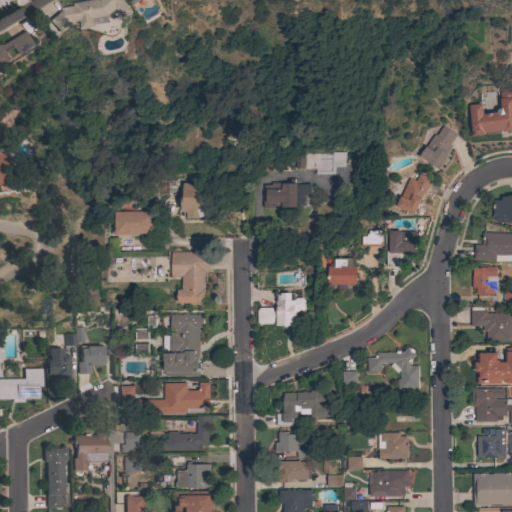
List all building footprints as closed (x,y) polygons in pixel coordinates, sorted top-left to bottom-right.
[(108,22),(94,24),(94,27),(80,28),(79,21),(68,22),(57,32),(47,20),(61,8),(73,6),(72,3),(91,0),(123,0),(132,10),(123,18),(123,17),(119,20),(114,15),(118,11),(116,9),(107,16),(108,22)] [(0,42),(22,30),(30,44),(13,55),(9,47),(1,51),(2,63),(0,63),(0,42)] [(511,130),(504,132),(504,130),(485,133),(485,134),(474,136),(473,130),(472,131),(470,115),(472,115),(471,107),(480,106),(481,114),(496,112),(496,111),(497,110),(498,108),(500,108),(499,98),(501,98),(501,91),(509,89),(509,86),(511,85),(511,130)] [(435,135),(442,125),(456,134),(449,145),(451,146),(446,153),(448,154),(438,169),(429,163),(418,156),(433,134),(435,135)] [(0,153),(3,151),(17,171),(1,182),(0,182),(0,153)] [(314,174),(314,169),(303,169),(303,168),(293,168),(293,157),(303,157),(303,152),(344,152),(344,167),(334,167),(334,174),(314,174)] [(412,184),(414,181),(411,180),(414,175),(416,176),(417,172),(432,179),(426,193),(424,193),(414,215),(394,206),(405,181),(412,184)] [(262,185),(270,185),(270,182),(281,182),(281,183),(295,183),(295,184),(310,184),(310,194),(306,194),(306,206),(295,206),(295,207),(281,207),(281,206),(273,206),(273,207),(263,207),(262,185)] [(208,183),(208,191),(210,191),(210,206),(216,206),(216,217),(183,217),(183,212),(181,212),(180,192),(182,192),(182,183),(208,183)] [(511,223),(498,223),(498,219),(492,219),(492,200),(501,200),(501,196),(507,196),(507,195),(511,195),(511,223)] [(113,212),(151,211),(152,219),(153,219),(154,234),(113,235),(113,212)] [(360,246),(360,242),(361,242),(361,230),(380,230),(380,242),(382,242),(382,246),(360,246)] [(388,251),(388,231),(415,231),(415,242),(413,242),(413,250),(407,250),(407,253),(399,253),(399,266),(386,266),(386,251),(388,251)] [(511,261),(473,260),(474,244),(481,244),(482,232),(511,233),(511,261)] [(171,252),(210,251),(210,271),(204,271),(204,296),(198,303),(178,303),(177,290),(182,290),(182,277),(171,277),(171,252)] [(328,286),(328,266),(334,266),(333,259),(352,258),(352,266),(356,266),(356,269),(360,270),(361,271),(362,272),(363,273),(363,275),(362,277),(361,278),(360,279),(359,280),(357,280),(357,286),(328,286)] [(476,294),(476,288),(471,288),(471,275),(472,275),(472,268),(496,267),(496,287),(494,287),(494,294),(476,294)] [(503,291),(511,290),(511,304),(503,304),(503,291)] [(275,321),(274,321),(272,323),(260,324),(257,322),(257,310),(259,308),(272,307),(273,309),(275,309),(274,300),(277,300),(276,295),(280,295),(280,293),(294,293),(294,298),(301,298),(304,300),(304,309),(302,311),(295,312),(296,327),(283,327),(283,325),(276,326),(275,321)] [(486,341),(485,331),(482,331),(482,326),(470,326),(470,307),(483,307),(483,310),(485,310),(485,313),(511,312),(511,332),(509,332),(510,341),(486,341)] [(199,376),(184,376),(165,376),(165,372),(163,372),(163,353),(170,353),(170,350),(162,350),(162,336),(169,335),(169,334),(173,334),(173,330),(169,330),(169,315),(181,315),(181,314),(187,314),(187,315),(201,314),(202,327),(198,327),(199,376)] [(134,340),(134,328),(146,328),(146,316),(155,315),(155,328),(148,328),(148,340),(134,340)] [(74,341),(74,345),(63,345),(63,333),(74,333),(74,327),(83,326),(83,341),(74,341)] [(148,354),(134,355),(134,343),(148,343),(148,354)] [(102,363),(101,363),(101,365),(89,365),(89,373),(76,373),(75,361),(79,361),(78,348),(84,348),(84,346),(101,345),(102,363)] [(407,347),(409,348),(411,348),(413,351),(413,353),(415,354),(410,360),(410,366),(417,366),(418,389),(397,389),(397,379),(400,379),(399,370),(396,373),(389,366),(392,363),(381,363),(381,372),(367,372),(367,358),(374,358),(374,356),(376,356),(376,353),(395,352),(395,351),(399,351),(399,352),(402,352),(407,347)] [(68,377),(61,377),(61,380),(52,381),(52,374),(45,374),(45,358),(47,358),(47,348),(61,348),(61,355),(67,354),(68,377)] [(511,383),(504,383),(504,380),(500,380),(500,383),(476,383),(476,372),(474,372),(474,362),(476,362),(476,351),(496,351),(496,360),(498,360),(498,362),(505,362),(505,348),(511,348),(511,383)] [(40,386),(36,386),(36,398),(21,398),(21,402),(9,402),(9,399),(0,399),(0,378),(22,378),(22,368),(40,368),(40,386)] [(356,384),(342,384),(341,371),(356,371),(356,384)] [(175,388),(186,388),(186,390),(198,390),(198,383),(208,383),(208,401),(200,401),(200,407),(192,408),(175,408),(175,388)] [(130,387),(115,387),(115,399),(131,398),(130,387)] [(511,424),(508,424),(508,411),(505,411),(505,415),(501,415),(501,420),(495,420),(495,421),(474,422),(474,407),(471,407),(471,388),(503,388),(503,398),(494,398),(494,399),(505,399),(505,404),(510,404),(510,410),(511,410),(511,424)] [(310,417),(310,414),(299,414),(299,411),(296,411),(296,416),(294,418),(292,418),(292,422),(291,422),(291,425),(276,425),(275,413),(282,413),(282,397),(283,397),(283,393),(301,392),(301,391),(305,391),(306,392),(310,392),(310,390),(319,390),(319,392),(330,392),(330,395),(335,395),(335,399),(331,399),(331,402),(320,403),(320,407),(329,407),(329,416),(310,417)] [(163,416),(150,416),(150,403),(163,403),(163,416)] [(157,451),(157,439),(166,439),(166,434),(167,434),(167,431),(177,431),(177,434),(195,433),(195,416),(209,416),(209,428),(207,428),(208,445),(201,445),(201,450),(157,451)] [(476,458),(476,436),(494,436),(494,429),(504,429),(504,457),(476,458)] [(93,432),(104,432),(104,436),(104,461),(84,461),(84,470),(71,470),(71,458),(73,458),(73,453),(74,453),(74,446),(72,446),(71,435),(93,435),(93,432)] [(119,433),(137,432),(138,451),(119,451),(119,433)] [(274,452),(274,442),(278,442),(277,432),(288,432),(288,434),(304,434),(304,444),(296,444),(296,446),(297,446),(297,449),(307,449),(307,457),(296,457),(296,451),(274,452)] [(378,459),(377,433),(379,433),(399,432),(399,436),(406,436),(407,458),(378,459)] [(511,433),(503,434),(505,455),(511,454),(511,433)] [(41,462),(41,448),(64,447),(65,460),(61,460),(62,495),(58,495),(58,507),(45,508),(44,462),(41,462)] [(166,466),(166,456),(182,455),(182,465),(166,466)] [(144,456),(144,471),(123,471),(123,456),(144,456)] [(346,470),(346,457),(361,456),(361,469),(346,470)] [(290,480),(291,482),(277,482),(277,461),(299,460),(299,462),(306,461),(306,468),(307,468),(307,469),(309,469),(310,478),(307,478),(307,479),(290,480)] [(177,488),(177,486),(175,486),(175,481),(177,481),(176,470),(185,470),(185,464),(186,464),(186,462),(191,461),(191,464),(209,464),(209,487),(177,488)] [(368,496),(368,472),(375,472),(375,470),(378,470),(378,471),(404,470),(404,469),(408,469),(408,486),(403,486),(404,495),(368,496)] [(511,504),(500,504),(500,503),(488,503),(488,505),(473,505),(472,473),(487,473),(487,474),(491,474),(491,472),(511,472),(511,504)] [(326,487),(326,475),(337,474),(338,486),(326,487)] [(342,499),(342,487),(343,487),(343,482),(350,482),(350,487),(354,487),(354,499),(342,499)] [(310,508),(303,508),(303,511),(282,511),(282,503),(278,503),(277,490),(310,489),(310,508)] [(171,511),(171,491),(211,491),(211,511),(171,511)] [(123,511),(123,496),(141,496),(141,511),(123,511)] [(366,500),(366,511),(350,511),(350,500),(366,500)]
